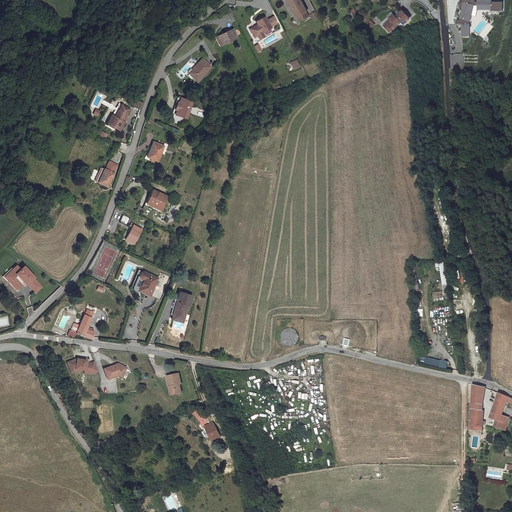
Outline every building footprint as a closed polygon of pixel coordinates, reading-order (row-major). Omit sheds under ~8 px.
[(309,17),(299,0),(287,0),(299,22),(309,17)] [(475,0),(463,0),(463,2),(461,1),(460,6),(464,7),(463,12),(461,12),(460,18),(461,18),(460,19),(458,19),(457,24),(463,24),(463,35),(470,35),(470,26),(469,26),(469,24),(470,24),(470,19),(469,19),(471,14),(472,14),(474,5),(479,5),(479,8),(492,8),(492,10),(500,10),(500,1),(492,1),(492,0),(479,0),(479,1),(475,1),(475,0)] [(396,15),(387,23),(393,30),(402,21),(405,25),(408,22),(407,21),(411,17),(405,10),(400,15),(399,14),(397,16),(396,15)] [(313,22),(319,19),(315,12),(309,15),(313,22)] [(266,20),(264,16),(253,23),(254,26),(249,29),(255,38),(258,36),(262,33),(271,28),(270,27),(266,20)] [(274,16),(266,20),(270,27),(277,23),(274,16)] [(372,20),(367,23),(372,28),(376,25),(372,20)] [(393,30),(387,23),(385,26),(391,32),(393,30)] [(236,38),(232,29),(217,36),(222,45),(236,38)] [(212,67),(203,59),(189,74),(198,81),(212,67)] [(291,62),(294,70),(301,67),(299,59),(291,62)] [(193,101),(178,97),(173,114),(188,118),(193,101)] [(129,107),(120,103),(114,114),(113,114),(108,122),(121,128),(125,120),(123,119),(129,107)] [(92,115),(98,117),(101,111),(95,108),(92,115)] [(159,162),(164,146),(154,142),(148,158),(159,162)] [(116,163),(108,160),(105,168),(104,167),(104,168),(99,166),(94,179),(98,181),(108,186),(114,172),(113,171),(116,163)] [(167,196),(153,189),(146,203),(153,206),(154,202),(163,206),(167,196)] [(143,227),(134,223),(128,237),(137,241),(143,227)] [(444,262),(439,262),(443,285),(447,284),(444,262)] [(11,266),(3,275),(9,282),(11,281),(18,287),(25,280),(26,282),(29,282),(35,289),(38,289),(41,285),(33,278),(33,275),(25,267),(22,267),(21,268),(17,265),(14,269),(11,266)] [(151,295),(158,278),(146,273),(143,273),(142,274),(141,276),(141,277),(142,279),(144,280),(139,290),(151,295)] [(163,280),(162,284),(166,285),(169,277),(165,275),(163,279),(160,277),(159,279),(163,280)] [(181,292),(179,298),(173,319),(184,322),(189,305),(191,306),(194,295),(181,292)] [(78,333),(93,339),(94,330),(93,330),(86,328),(87,326),(93,311),(86,309),(79,325),(74,323),(72,331),(70,330),(68,336),(75,337),(78,333)] [(298,341),(299,337),(298,335),(297,332),(295,330),(293,329),(290,328),(287,328),(285,330),(283,331),(281,334),(281,337),(281,340),(283,343),(286,345),(289,346),(293,345),(296,344),(298,341)] [(98,372),(94,362),(91,364),(87,363),(87,361),(84,360),(77,359),(77,360),(75,360),(68,363),(71,373),(76,371),(80,372),(80,370),(85,371),(85,373),(92,374),(98,372)] [(118,364),(104,369),(108,379),(118,376),(122,378),(127,368),(118,364)] [(178,375),(169,377),(172,388),(168,389),(170,396),(181,394),(179,387),(180,386),(178,375)] [(483,433),(485,430),(483,430),(484,426),(486,426),(486,422),(484,422),(486,412),(483,411),(487,389),(485,388),(474,387),(470,431),(483,433)] [(499,429),(503,415),(506,402),(511,403),(511,399),(510,398),(499,394),(492,418),(495,420),(497,420),(496,427),(499,429)] [(509,417),(503,415),(499,429),(506,431),(509,417)] [(204,428),(208,441),(217,439),(211,425),(204,428)]
